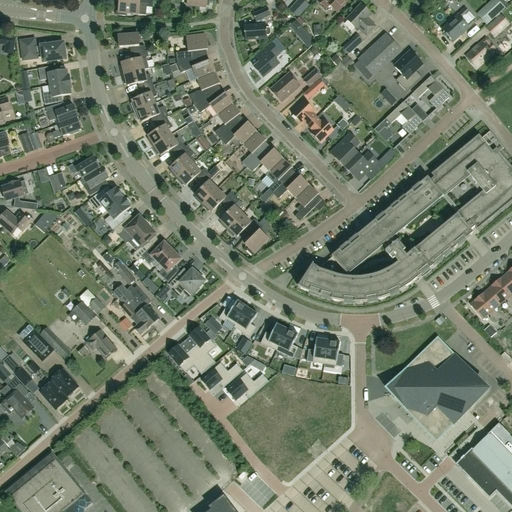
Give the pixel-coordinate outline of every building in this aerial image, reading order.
[(132,0),(132,2),(120,1),(119,5),(117,5),(116,15),(126,16),(126,14),(138,15),(139,9),(146,9),(147,0),(132,0)] [(298,19),(310,6),(302,0),(297,0),(289,10),(298,19)] [(348,0),(317,0),(325,9),(329,5),(337,13),(348,0)] [(504,7),(497,0),(493,0),(478,15),(486,24),(504,7)] [(371,14),(361,5),(346,20),(356,30),(357,29),(366,37),(376,27),(369,21),(368,21),(366,19),(371,14)] [(465,8),(458,15),(442,29),(453,42),(477,21),(465,8)] [(257,26),(244,27),(245,41),(267,39),(266,25),(265,25),(265,18),(271,16),(268,9),(253,15),(256,22),(257,26)] [(510,24),(501,15),(486,29),(495,39),(510,24)] [(296,21),(300,26),(305,22),(301,17),(296,21)] [(296,21),(296,20),(291,24),(295,30),(300,26),(296,21)] [(132,47),(133,54),(145,52),(144,46),(139,47),(138,35),(126,36),(126,33),(116,34),(116,45),(119,44),(119,48),(132,47)] [(386,34),(357,60),(374,78),(402,52),(386,34)] [(177,64),(207,56),(206,51),(207,50),(205,35),(195,36),(195,39),(187,40),(188,52),(176,53),(177,64)] [(349,41),(355,48),(362,41),(356,35),(349,41)] [(275,40),(284,47),(288,43),(279,36),(275,40)] [(0,44),(14,47),(16,39),(7,37),(1,37),(0,43),(0,44)] [(485,39),(466,57),(476,68),(491,55),(490,54),(495,50),(485,39)] [(23,57),(42,55),(43,62),(65,59),(65,57),(66,55),(66,51),(64,50),(63,44),(41,47),(35,48),(34,40),(21,42),(23,57)] [(280,54),(271,43),(255,57),(259,63),(254,68),(263,79),(280,65),(274,59),(280,54)] [(409,50),(393,66),(401,75),(395,81),(407,92),(422,78),(416,72),(423,65),(409,50)] [(148,52),(145,52),(133,54),(134,61),(121,64),(122,66),(120,67),(122,76),(144,70),(149,69),(146,58),(149,58),(148,52)] [(156,56),(149,57),(151,64),(157,63),(156,56)] [(209,62),(207,56),(177,64),(181,74),(193,69),(197,80),(215,73),(210,61),(209,62)] [(330,60),(335,66),(339,63),(334,57),(330,60)] [(347,71),(355,64),(350,59),(343,66),(347,71)] [(178,72),(175,65),(170,67),(172,74),(178,72)] [(50,86),(70,83),(69,76),(68,76),(67,71),(54,73),(53,67),(38,69),(40,81),(49,80),(50,86)] [(144,70),(122,76),(124,85),(126,84),(127,86),(139,83),(141,90),(153,86),(152,80),(150,74),(145,76),(144,70)] [(321,77),(315,71),(303,81),(309,88),(321,77)] [(215,73),(197,80),(202,91),(190,96),(194,106),(220,90),(218,85),(219,85),(215,73)] [(289,74),(270,90),(281,103),(300,86),(289,74)] [(434,97),(429,102),(436,110),(450,97),(430,77),(413,94),(418,99),(428,90),(434,97)] [(308,100),(324,86),(318,80),(303,94),(308,100)] [(70,83),(50,86),(51,93),(43,94),(45,105),(59,103),(58,97),(71,95),(70,89),(71,89),(70,83)] [(153,86),(141,90),(144,96),(132,101),(133,104),(131,104),(134,113),(155,104),(152,98),(157,97),(153,86)] [(220,90),(194,106),(200,114),(210,106),(217,116),(232,104),(225,94),(224,95),(220,90)] [(22,92),(15,93),(17,100),(24,98),(22,92)] [(335,100),(339,104),(344,100),(340,96),(335,100)] [(392,97),(387,102),(391,106),(396,102),(392,97)] [(0,122),(4,121),(2,113),(10,111),(7,98),(0,99),(0,122)] [(308,127),(317,118),(312,114),(314,112),(304,101),(291,114),(301,124),(303,122),(308,127)] [(402,127),(409,135),(423,123),(403,102),(374,130),(378,134),(384,128),(386,129),(391,125),(391,124),(401,115),(407,122),(402,127)] [(72,120),(78,118),(73,106),(62,110),(60,104),(45,109),(50,122),(58,119),(60,124),(58,124),(58,125),(64,123),(72,120)] [(157,110),(155,104),(134,113),(138,121),(140,120),(141,123),(153,118),(156,124),(167,118),(169,117),(166,112),(164,107),(157,110)] [(232,104),(217,116),(225,125),(214,133),(221,141),(243,120),(239,115),(240,114),(232,104)] [(64,123),(58,125),(60,130),(53,133),(55,139),(63,136),(63,137),(73,133),(74,134),(78,133),(79,131),(81,130),(80,129),(81,127),(80,123),(78,122),(76,119),(78,118),(72,120),(64,123)] [(167,118),(156,124),(159,130),(148,137),(149,139),(147,140),(152,148),(171,136),(168,130),(172,128),(170,123),(167,118)] [(320,144),(327,137),(333,131),(323,121),(321,123),(317,118),(308,127),(313,131),(310,133),(320,144)] [(348,125),(343,119),(336,126),(342,131),(348,125)] [(243,120),(221,141),(226,146),(235,137),(243,146),(257,132),(248,124),(247,124),(243,120)] [(6,132),(0,133),(0,158),(8,156),(8,155),(10,154),(7,143),(9,143),(6,132)] [(257,132),(243,146),(251,154),(242,163),(247,168),(269,147),(264,142),(265,141),(257,132)] [(37,133),(28,136),(30,141),(31,142),(39,138),(37,133)] [(19,137),(22,144),(30,141),(28,136),(27,134),(19,137)] [(344,168),(358,154),(353,150),(359,144),(350,134),(331,153),(336,158),(335,159),(344,168)] [(171,136),(152,148),(157,155),(159,154),(160,156),(171,150),(175,155),(185,148),(182,143),(179,138),(174,141),(171,136)] [(213,145),(217,141),(214,136),(209,140),(213,145)] [(337,281),(337,280),(317,273),(316,275),(312,273),(309,271),(314,265),(313,264),(298,288),(310,293),(311,289),(321,293),(319,296),(321,297),(322,293),(332,296),(331,300),(344,303),(344,299),(354,299),(354,303),(367,303),(367,299),(377,297),(377,301),(390,297),(389,293),(398,289),(399,292),(410,285),(408,282),(411,280),(414,283),(421,276),(419,273),(427,267),(429,270),(436,264),(434,261),(440,256),(443,259),(444,258),(441,255),(448,249),(450,252),(457,247),(455,243),(463,237),(465,240),(473,234),(471,230),(474,227),(477,230),(511,201),(511,176),(511,175),(511,173),(511,168),(496,149),(492,152),(479,136),(431,175),(434,178),(430,181),(428,178),(368,227),(371,230),(367,233),(365,230),(332,257),(344,272),(352,266),(353,267),(370,253),(369,252),(381,242),(388,250),(385,252),(393,261),(395,259),(402,267),(396,272),(395,273),(391,275),(390,273),(380,278),(380,280),(378,280),(374,282),(373,280),(362,282),(362,284),(360,284),(355,284),(355,282),(344,281),(344,283),(341,283),(337,281)] [(187,146),(185,148),(175,155),(179,160),(170,169),(172,171),(170,172),(176,179),(193,164),(189,160),(194,155),(191,151),(187,146)] [(273,151),(269,147),(247,168),(252,173),(261,164),(269,173),(283,159),(274,150),(273,151)] [(388,160),(399,153),(395,148),(384,155),(388,160)] [(362,159),(358,154),(344,168),(354,177),(359,182),(377,164),(378,163),(378,162),(368,153),(362,159)] [(82,180),(102,168),(100,169),(99,167),(100,165),(98,160),(95,160),(94,158),(87,162),(86,159),(79,164),(78,162),(68,168),(72,174),(75,174),(78,173),(82,180)] [(378,162),(378,163),(377,164),(382,170),(388,164),(382,158),(378,162)] [(283,159),(269,173),(278,181),(268,190),(273,195),(295,174),(291,169),(292,168),(283,159)] [(200,173),(193,164),(176,179),(182,186),(184,184),(186,186),(195,178),(199,182),(208,174),(204,169),(200,173)] [(216,167),(208,174),(213,178),(220,171),(216,167)] [(102,168),(82,180),(84,179),(87,185),(84,187),(90,197),(101,190),(98,185),(109,179),(107,177),(108,174),(106,170),(103,170),(102,168)] [(57,176),(50,178),(55,193),(62,191),(60,185),(65,184),(62,174),(57,176)] [(208,174),(199,182),(204,187),(195,196),(197,198),(195,200),(201,206),(217,190),(209,182),(213,178),(208,174)] [(295,174),(273,195),(278,200),(287,191),(296,199),(309,186),(300,177),(300,178),(295,174)] [(8,187),(2,188),(6,201),(24,196),(28,194),(24,181),(20,183),(17,184),(17,182),(7,185),(8,187)] [(253,190),(257,195),(262,191),(257,186),(253,190)] [(296,210),(298,213),(295,217),(300,222),(322,201),(317,196),(318,195),(309,186),(296,199),(301,205),(296,210)] [(106,212),(123,198),(122,198),(123,197),(122,196),(123,195),(123,193),(121,190),(119,190),(118,191),(117,189),(116,190),(115,189),(104,198),(100,193),(89,201),(97,211),(102,207),(106,212)] [(225,198),(217,190),(201,206),(208,212),(210,211),(211,212),(220,203),(225,208),(235,197),(231,193),(225,198)] [(235,197),(225,208),(229,212),(220,221),(222,223),(220,225),(227,231),(243,215),(238,211),(243,205),(235,197)] [(123,198),(106,212),(110,217),(105,221),(113,230),(113,231),(124,222),(119,217),(130,208),(130,207),(130,206),(129,205),(130,204),(131,202),(128,199),(126,199),(125,200),(124,198),(123,199),(123,198)] [(23,210),(37,212),(38,204),(24,202),(23,210)] [(79,218),(84,214),(80,209),(75,213),(79,218)] [(23,232),(30,223),(20,214),(15,219),(6,212),(0,219),(0,224),(13,235),(18,228),(23,232)] [(45,213),(34,225),(43,233),(57,217),(45,213)] [(287,220),(289,218),(284,213),(279,218),(284,222),(287,220)] [(251,223),(243,215),(227,231),(233,237),(235,236),(237,237),(246,228),(250,233),(259,224),(254,219),(251,223)] [(124,222),(113,231),(118,236),(120,234),(122,237),(128,237),(130,235),(133,239),(149,224),(148,223),(146,221),(143,219),(139,216),(128,227),(124,222)] [(263,219),(259,224),(250,233),(254,237),(245,246),(248,249),(247,251),(254,258),(261,251),(260,249),(268,240),(264,236),(266,234),(266,221),(263,219)] [(134,249),(136,252),(132,256),(137,261),(141,257),(150,248),(151,248),(146,243),(155,234),(153,229),(150,226),(149,224),(133,239),(135,241),(134,244),(134,249)] [(150,248),(141,257),(149,265),(155,260),(159,265),(173,251),(170,248),(170,247),(167,244),(165,244),(164,243),(155,252),(150,248)] [(173,251),(159,265),(164,269),(158,274),(168,283),(176,274),(172,269),(181,259),(180,258),(180,257),(177,254),(176,254),(173,251)] [(135,281),(119,262),(118,264),(108,252),(102,258),(111,269),(112,268),(129,287),(135,281)] [(0,266),(3,269),(10,262),(4,257),(0,261),(0,266)] [(179,274),(169,285),(178,294),(180,296),(185,291),(191,296),(192,295),(205,282),(204,280),(203,279),(200,276),(199,276),(192,270),(184,279),(179,274)] [(511,294),(511,284),(504,276),(500,279),(495,283),(511,302),(511,296),(511,295),(511,294)] [(511,306),(511,302),(495,283),(491,286),(492,287),(487,291),(500,305),(506,300),(508,302),(507,303),(511,308),(511,306)] [(146,320),(151,326),(159,319),(148,306),(151,303),(139,289),(137,292),(131,286),(127,290),(122,285),(113,294),(123,305),(124,305),(125,307),(133,299),(138,306),(139,305),(147,313),(145,314),(148,317),(146,320)] [(159,289),(155,285),(150,290),(155,294),(159,289)] [(161,291),(165,295),(170,290),(166,286),(161,291)] [(483,294),(478,297),(497,320),(501,316),(497,312),(496,313),(494,310),(500,305),(487,291),(483,294)] [(497,320),(478,297),(474,301),(474,302),(470,306),(482,320),(489,315),(491,317),(490,318),(494,323),(497,320)] [(96,299),(89,306),(98,315),(105,308),(97,299),(96,299)] [(124,305),(123,305),(124,305),(121,308),(132,322),(133,321),(137,326),(134,329),(140,336),(151,326),(146,320),(148,317),(145,314),(147,313),(139,305),(138,306),(133,299),(125,307),(124,305)] [(225,322),(222,326),(231,332),(233,328),(235,326),(247,308),(238,302),(237,301),(236,303),(230,312),(225,320),(226,320),(225,322)] [(86,327),(96,317),(82,302),(71,312),(86,327)] [(235,326),(233,328),(244,335),(250,325),(257,314),(256,314),(247,308),(235,326)] [(225,309),(219,319),(225,322),(226,320),(225,320),(230,312),(225,309)] [(133,326),(126,318),(119,325),(125,332),(133,326)] [(213,321),(209,324),(214,330),(218,327),(213,321)] [(271,336),(266,346),(277,352),(287,330),(277,325),(276,324),(271,336)] [(250,325),(244,335),(249,338),(255,328),(250,325)] [(497,333),(490,325),(484,331),(490,339),(497,333)] [(24,332),(29,336),(34,331),(29,326),(24,332)] [(215,363),(207,355),(215,347),(199,328),(190,336),(191,337),(198,345),(192,350),(208,369),(215,363)] [(287,330),(277,352),(287,357),(292,346),(298,334),(297,334),(297,335),(287,330)] [(42,362),(53,351),(34,331),(23,342),(42,362)] [(213,341),(217,338),(210,331),(206,334),(213,341)] [(101,332),(87,344),(93,351),(96,348),(106,360),(117,351),(101,332)] [(265,333),(260,344),(266,346),(271,336),(265,333)] [(436,338),(437,339),(429,347),(428,346),(428,347),(420,355),(419,355),(420,356),(412,364),(411,363),(411,364),(403,372),(403,371),(402,372),(403,372),(394,380),(393,380),(394,381),(389,385),(390,385),(390,393),(389,393),(394,398),(393,398),(394,399),(394,398),(410,415),(410,416),(411,415),(419,423),(418,424),(419,424),(427,432),(427,433),(435,441),(435,442),(436,441),(436,442),(437,441),(436,441),(453,424),(454,425),(454,424),(469,409),(470,410),(471,409),(471,408),(474,403),(476,399),(478,395),(478,391),(479,391),(479,389),(478,389),(478,386),(477,382),(475,378),(471,373),(471,371),(457,356),(456,357),(438,339),(438,338),(437,338),(436,338)] [(314,351),(312,363),(324,365),(328,341),(317,339),(316,339),(314,351)] [(246,341),(244,345),(241,342),(236,349),(245,355),(251,345),(246,341)] [(328,341),(324,365),(336,367),(338,355),(340,342),(339,342),(339,343),(328,341)] [(292,346),(287,357),(293,359),(298,348),(292,346)] [(194,366),(201,375),(208,369),(192,350),(186,356),(178,347),(169,354),(185,373),(194,366)] [(18,380),(25,387),(32,380),(10,356),(3,362),(18,380)] [(255,361),(248,357),(242,362),(247,368),(255,361)] [(266,367),(255,361),(250,366),(263,373),(266,367)] [(4,382),(9,378),(11,375),(3,366),(0,363),(0,378),(3,383),(4,382)] [(237,366),(228,373),(220,365),(215,369),(207,376),(201,381),(209,390),(218,382),(223,388),(242,372),(237,366)] [(215,369),(213,367),(205,373),(207,376),(215,369)] [(52,383),(66,398),(67,397),(69,397),(72,395),(73,393),(78,388),(63,371),(51,381),(52,383)] [(249,399),(268,382),(262,376),(253,384),(246,375),(227,392),(235,401),(244,393),(249,399)] [(190,386),(193,383),(187,376),(182,379),(189,387),(190,386)] [(18,380),(11,387),(16,393),(1,406),(9,414),(14,410),(22,419),(33,409),(30,405),(36,400),(25,387),(18,380)] [(52,383),(51,381),(50,381),(52,383),(47,387),(46,385),(43,385),(40,388),(40,391),(41,392),(40,393),(55,411),(68,400),(66,398),(52,383)] [(305,388),(251,436),(284,475),(309,453),(307,451),(312,446),(314,448),(339,426),(305,388)] [(490,432),(462,460),(474,471),(468,477),(479,488),(489,499),(496,493),(497,494),(511,508),(511,437),(499,425),(499,424),(490,432)] [(10,450),(15,445),(11,441),(10,442),(4,436),(1,439),(10,450)] [(92,503),(51,454),(5,493),(10,500),(19,511),(83,511),(84,510),(92,503)] [(93,475),(99,491),(95,493),(98,500),(108,496),(100,473),(93,475)] [(371,500),(362,511),(391,511),(404,494),(394,487),(396,485),(386,478),(374,495),(373,494),(370,500),(371,500)] [(235,511),(222,494),(207,505),(209,508),(203,511),(235,511)]
